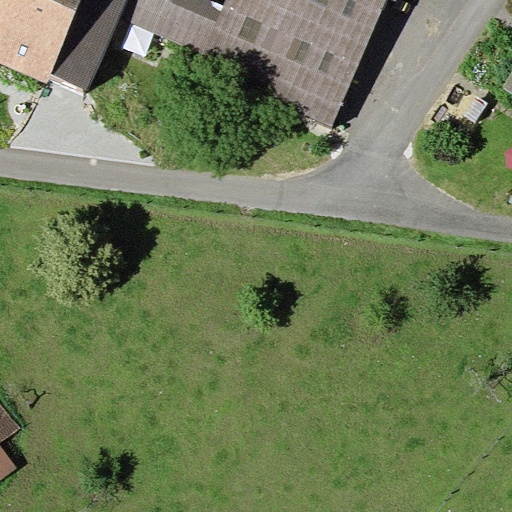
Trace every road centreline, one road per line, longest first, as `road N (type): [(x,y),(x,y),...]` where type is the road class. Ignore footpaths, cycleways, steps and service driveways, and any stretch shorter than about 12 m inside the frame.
road 1 (residential): [(511,227),(0,161)]
road 2 (track): [(384,210),(405,127),(489,0)]
